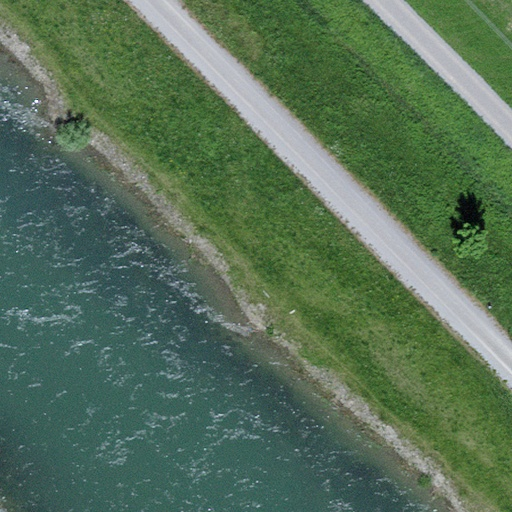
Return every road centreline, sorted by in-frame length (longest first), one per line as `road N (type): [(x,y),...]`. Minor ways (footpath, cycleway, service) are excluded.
road 1 (track): [(152,0),(511,364)]
road 2 (track): [(386,0),(511,126)]
